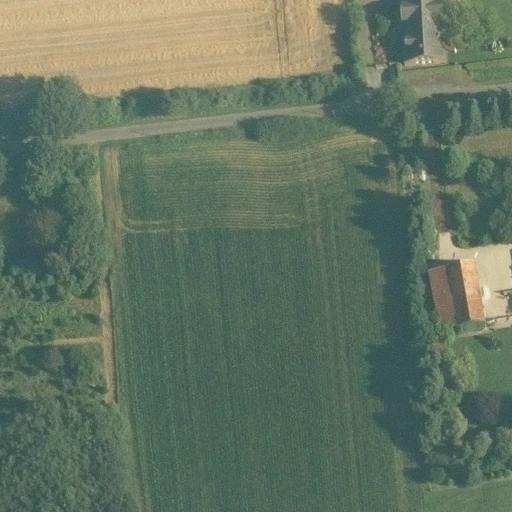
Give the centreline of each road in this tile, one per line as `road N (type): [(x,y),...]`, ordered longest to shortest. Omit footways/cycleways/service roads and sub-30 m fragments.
road 1 (track): [(0,148),(511,89)]
road 2 (track): [(440,97),(459,252),(511,245)]
